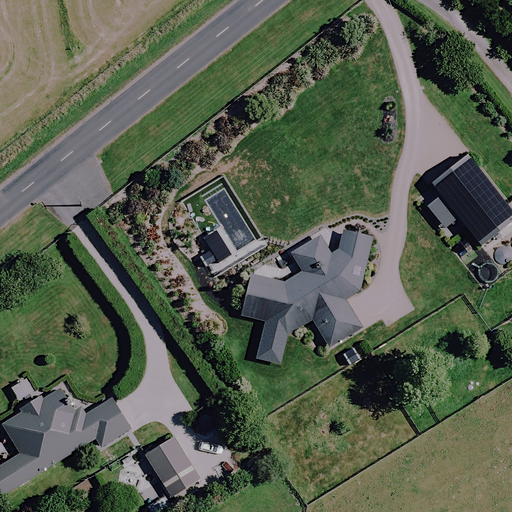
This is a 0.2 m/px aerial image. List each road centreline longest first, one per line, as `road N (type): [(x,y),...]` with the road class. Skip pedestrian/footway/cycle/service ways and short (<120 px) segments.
road 1 (track): [(511,385),(393,22)]
road 2 (unclassified): [(0,180),(231,0)]
